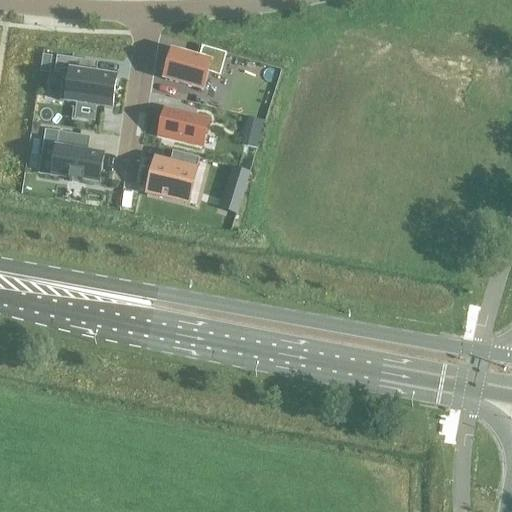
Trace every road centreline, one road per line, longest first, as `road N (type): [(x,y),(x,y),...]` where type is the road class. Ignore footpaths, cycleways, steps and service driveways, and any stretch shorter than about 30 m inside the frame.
road 1 (primary): [(59,296),(147,328),(511,399)]
road 2 (primary): [(511,358),(151,294),(59,296)]
road 3 (residential): [(146,14),(124,178)]
road 4 (residential): [(292,0),(146,14)]
road 5 (residential): [(146,14),(0,3)]
